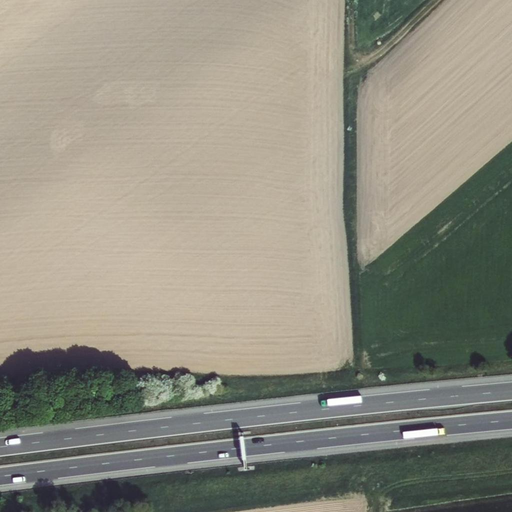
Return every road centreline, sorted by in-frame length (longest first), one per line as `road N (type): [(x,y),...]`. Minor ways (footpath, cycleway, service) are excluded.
road 1 (motorway): [(0,478),(511,421)]
road 2 (motorway): [(511,391),(0,447)]
